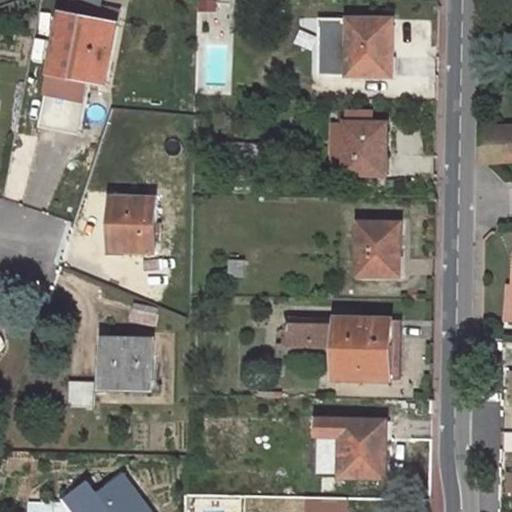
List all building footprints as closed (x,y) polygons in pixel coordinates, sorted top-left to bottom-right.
[(102,0),(69,0),(66,15),(100,20),(102,8),(103,0),(102,0)] [(42,125),(80,132),(89,82),(106,85),(120,12),(102,8),(100,20),(66,15),(63,14),(42,125)] [(393,19),(349,18),(348,75),(393,75),(393,19)] [(337,76),(308,75),(308,88),(336,89),(337,76)] [(387,174),(387,123),(367,123),(368,113),(358,113),(358,122),(346,122),(346,125),(346,171),(346,174),(387,174)] [(332,124),(331,170),(346,171),(346,125),(332,124)] [(511,124),(488,126),(487,164),(511,162),(511,124)] [(266,158),(266,146),(213,143),(212,159),(242,160),(242,157),(266,158)] [(155,251),(156,199),(112,198),(111,232),(116,232),(116,250),(155,251)] [(401,274),(401,223),(360,222),(359,273),(401,274)] [(393,321),(393,319),(290,318),(289,344),(336,346),(336,357),(335,378),(392,379),(392,377),(393,321)] [(402,377),(402,321),(393,321),(392,377),(402,377)] [(153,339),(105,338),(105,390),(161,390),(162,382),(153,382),(153,339)] [(289,356),(336,357),(336,346),(289,344),(289,356)] [(94,406),(94,381),(70,380),(70,407),(94,406)] [(387,477),(388,420),(317,418),(317,476),(387,477)] [(121,475),(117,479),(142,511),(143,511),(147,509),(121,475)] [(149,511),(147,509),(143,511),(142,511),(117,479),(97,494),(87,481),(73,493),(87,511),(149,511)] [(64,500),(72,511),(87,511),(73,493),(64,500)]
